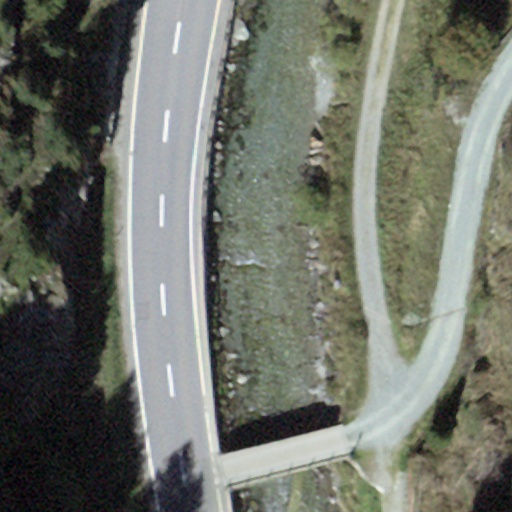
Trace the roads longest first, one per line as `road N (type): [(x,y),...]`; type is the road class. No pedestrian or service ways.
road 1 (primary): [(184,483),(160,260),(165,134),(183,0)]
road 2 (track): [(393,0),(368,141),(365,226),(382,429)]
road 3 (track): [(382,429),(435,354),(475,145),(511,66)]
road 4 (unclassified): [(382,429),(184,483)]
